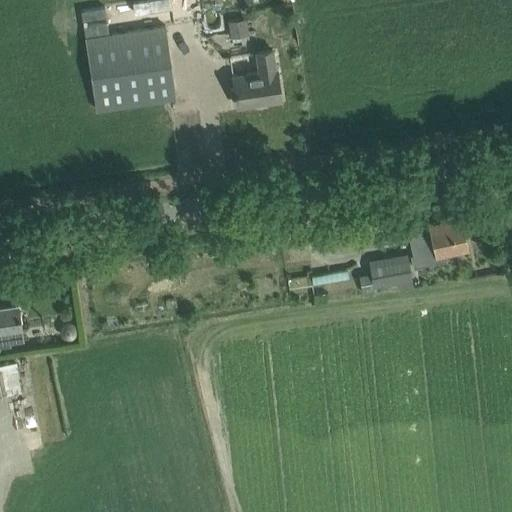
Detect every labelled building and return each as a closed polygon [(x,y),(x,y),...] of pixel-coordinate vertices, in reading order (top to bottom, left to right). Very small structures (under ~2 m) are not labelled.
[(237,17),(228,18),(228,20),(230,34),(248,32),(246,16),(237,17)] [(164,25),(85,37),(95,108),(151,100),(175,96),(164,25)] [(258,70),(232,74),(237,105),(254,102),(254,101),(265,99),(265,100),(280,98),(272,49),(256,51),(258,70)] [(409,253),(412,266),(446,258),(444,252),(468,247),(461,215),(427,222),(429,229),(425,230),(424,227),(407,230),(412,252),(409,253)] [(405,254),(393,256),(394,260),(371,264),(370,260),(372,273),(359,275),(362,292),(376,289),(375,284),(410,278),(405,254)] [(20,323),(21,323),(17,299),(16,300),(0,303),(0,326),(6,326),(9,341),(23,339),(20,323)] [(59,328),(59,329),(59,330),(60,331),(60,332),(60,333),(61,333),(61,334),(62,334),(62,335),(63,335),(64,336),(65,336),(66,336),(67,336),(68,336),(69,336),(70,336),(71,336),(71,335),(72,335),(73,334),(74,333),(75,332),(75,331),(75,330),(75,329),(75,328),(75,327),(75,326),(75,325),(74,324),(73,323),(72,322),(71,322),(71,321),(70,321),(69,321),(68,321),(67,321),(66,321),(65,321),(64,321),(63,322),(62,322),(62,323),(61,323),(61,324),(60,324),(60,325),(60,326),(59,327),(59,328)] [(0,395),(1,396),(21,391),(16,361),(0,363),(0,395)]
